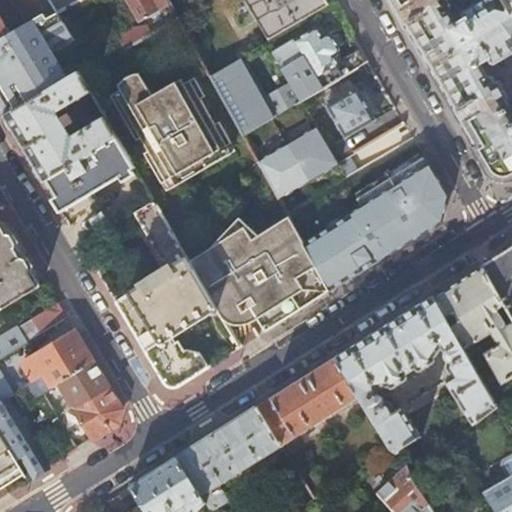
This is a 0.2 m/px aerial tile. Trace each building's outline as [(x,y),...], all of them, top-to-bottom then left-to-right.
[(36,0),(0,0),(0,37),(43,12),(36,0)] [(36,0),(43,12),(47,17),(57,12),(79,0),(36,0)] [(158,0),(126,0),(139,22),(159,10),(155,4),(159,1),(158,0)] [(245,0),(269,41),(310,16),(329,5),(325,0),(245,0)] [(498,177),(504,178),(508,177),(511,176),(511,175),(511,0),(389,0),(490,171),(492,173),(495,175),(498,177)] [(72,38),(57,12),(47,17),(43,12),(0,37),(0,110),(3,116),(60,83),(48,61),(45,54),(72,38)] [(211,75),(243,133),(301,100),(367,61),(359,48),(336,62),(333,55),(338,52),(339,48),(331,35),(326,32),(321,35),(310,16),(269,41),(221,69),(211,75)] [(213,55),(203,61),(211,75),(221,69),(213,55)] [(52,62),(48,61),(60,83),(67,79),(64,74),(62,71),(59,68),(52,62)] [(47,178),(116,136),(79,72),(67,79),(60,83),(3,116),(42,181),(47,178)] [(119,89),(120,92),(140,81),(138,78),(135,77),(130,77),(128,77),(123,80),(120,84),(119,87),(119,89)] [(159,183),(189,167),(197,162),(227,146),(214,123),(210,126),(197,102),(201,100),(191,82),(180,87),(165,96),(163,91),(150,98),(140,81),(120,92),(110,98),(159,183)] [(178,83),(163,91),(165,96),(180,87),(178,83)] [(356,86),(325,104),(344,136),(375,118),(356,86)] [(316,125),(258,159),(279,198),(339,163),(316,125)] [(135,168),(116,136),(47,178),(65,208),(135,168)] [(227,146),(197,162),(201,169),(227,154),(228,153),(228,149),(227,146)] [(304,242),(330,289),(424,230),(441,219),(446,196),(428,165),(426,166),(422,159),(359,199),(363,205),(304,242)] [(193,173),(189,167),(159,183),(160,185),(161,187),(163,188),(164,188),(167,188),(193,173)] [(185,254),(154,201),(134,213),(168,269),(115,301),(163,381),(179,384),(209,365),(200,352),(187,348),(183,350),(174,335),(217,307),(185,254)] [(240,223),(185,254),(217,307),(221,315),(226,319),(230,322),(235,323),(238,323),(242,323),(246,322),(250,320),(257,315),(263,324),(267,322),(270,327),(299,308),(296,304),(292,295),(301,290),(314,290),(328,290),(330,289),(304,242),(287,213),(248,235),(240,223)] [(0,308),(40,284),(32,271),(33,270),(24,255),(22,256),(18,248),(19,247),(10,232),(9,232),(3,222),(0,221),(0,308)] [(511,246),(507,250),(483,265),(504,302),(511,316),(511,246)] [(457,281),(434,296),(464,349),(491,332),(498,343),(484,352),(502,383),(511,377),(511,322),(506,326),(496,307),(504,302),(483,265),(457,281)] [(309,295),(314,290),(301,290),(292,295),(296,304),(305,298),(309,295)] [(384,327),(337,357),(361,396),(391,445),(399,451),(422,436),(402,405),(396,409),(391,401),(386,400),(383,393),(377,392),(378,386),(389,385),(389,386),(395,385),(408,377),(406,373),(416,366),(419,370),(434,361),(435,357),(434,356),(441,347),(445,349),(446,358),(449,360),(447,365),(452,374),(446,378),(474,423),(496,406),(464,349),(434,296),(384,327)] [(31,319),(40,333),(67,318),(58,303),(31,319)] [(0,356),(27,341),(21,331),(1,343),(0,346),(0,356)] [(94,362),(75,331),(23,363),(33,379),(43,372),(52,387),(59,383),(94,362)] [(274,396),(257,406),(281,445),(361,396),(337,357),(274,396)] [(108,387),(94,362),(59,383),(73,405),(75,408),(108,387)] [(406,373),(408,377),(419,370),(416,366),(406,373)] [(121,408),(108,387),(75,408),(94,437),(118,422),(121,408)] [(7,398),(0,402),(0,428),(22,465),(30,478),(49,466),(7,398)] [(218,431),(177,456),(205,502),(211,511),(229,499),(220,484),(281,445),(257,406),(218,431)] [(77,448),(63,425),(50,433),(64,456),(77,448)] [(0,428),(0,478),(22,465),(0,428)] [(511,452),(490,467),(497,477),(511,467),(511,452)] [(155,470),(130,486),(142,503),(147,511),(172,511),(185,504),(190,511),(194,511),(205,502),(177,456),(155,470)] [(433,511),(409,472),(406,464),(377,493),(395,511),(433,511)] [(511,511),(511,474),(484,491),(497,511),(511,511)] [(445,478),(425,491),(438,511),(447,511),(461,504),(445,478)] [(147,511),(142,503),(127,511),(147,511)]
